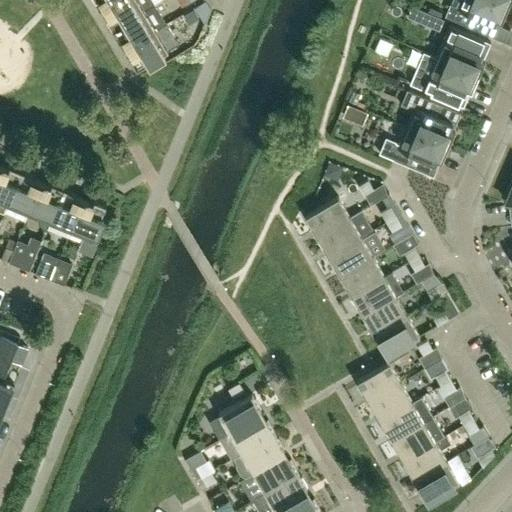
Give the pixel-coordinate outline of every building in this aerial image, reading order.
[(144,10),(155,4),(152,0),(116,0),(104,7),(109,16),(106,18),(113,29),(144,10)] [(166,24),(159,12),(167,7),(162,0),(161,0),(155,4),(144,10),(113,29),(119,40),(122,38),(128,47),(166,24)] [(210,9),(210,8),(210,7),(206,0),(195,6),(205,23),(210,9)] [(501,21),(508,5),(495,0),(460,0),(457,7),(450,4),(445,16),(493,37),(500,20),(501,21)] [(178,44),(166,24),(128,47),(133,55),(130,57),(137,68),(178,44)] [(449,25),(436,57),(478,75),(485,59),(483,59),(491,43),(449,25)] [(471,91),(478,75),(436,57),(429,73),(417,68),(410,84),(463,107),(470,90),(471,91)] [(461,113),(431,100),(407,90),(400,106),(412,111),(406,127),(448,145),(455,129),(454,129),(461,113)] [(441,161),(448,145),(406,127),(399,143),(387,138),(380,154),(433,176),(440,160),(441,161)] [(0,209),(4,212),(21,169),(10,165),(8,168),(0,164),(0,209)] [(25,220),(29,212),(41,181),(32,178),(33,174),(21,169),(4,212),(25,220)] [(373,189),(367,180),(358,185),(364,194),(373,189)] [(50,221),(64,187),(52,182),(51,185),(41,181),(29,212),(42,217),(40,222),(42,226),(47,228),(50,221)] [(68,236),(71,229),(83,199),(74,195),(75,191),(64,187),(50,221),(47,228),(51,230),(52,230),(68,236)] [(305,216),(317,236),(350,216),(338,196),(305,216)] [(94,199),(93,202),(83,199),(71,229),(85,235),(82,242),(95,247),(106,222),(100,219),(107,204),(94,199)] [(381,212),(387,221),(396,216),(390,207),(381,212)] [(361,236),(350,216),(317,236),(328,256),(361,236)] [(401,225),(396,216),(387,221),(392,231),(401,225)] [(373,256),(361,236),(328,256),(340,275),(373,256)] [(30,270),(38,248),(18,240),(13,250),(9,261),(30,270)] [(404,251),(410,261),(419,255),(413,246),(404,251)] [(9,261),(13,250),(6,247),(1,258),(9,261)] [(51,278),(59,258),(45,253),(37,273),(51,278)] [(424,265),(419,255),(410,261),(415,270),(424,265)] [(384,275),(373,256),(340,275),(351,295),(384,275)] [(72,263),(59,258),(51,278),(63,284),(72,263)] [(396,295),(384,275),(351,295),(363,315),(396,295)] [(424,293),(429,302),(442,295),(436,285),(424,293)] [(408,315),(396,295),(363,315),(374,334),(408,315)] [(436,325),(448,318),(443,309),(430,316),(436,325)] [(419,335),(408,315),(374,334),(386,355),(419,335)] [(0,417),(1,417),(10,395),(14,383),(3,379),(11,360),(21,364),(28,347),(1,336),(0,339),(0,417)] [(432,349),(427,340),(418,345),(423,355),(432,349)] [(356,381),(368,401),(401,382),(389,362),(356,381)] [(435,376),(441,385),(450,380),(445,370),(435,376)] [(455,389),(450,380),(441,385),(446,394),(455,389)] [(413,401),(401,382),(368,401),(380,421),(413,401)] [(234,398),(244,392),(239,383),(229,389),(234,398)] [(230,434),(264,414),(252,394),(219,413),(219,415),(209,421),(220,439),(230,433),(230,434)] [(424,421),(413,401),(380,421),(391,441),(424,421)] [(459,415),(464,424),(473,419),(468,409),(459,415)] [(234,458),(242,453),(275,434),(264,414),(230,434),(232,437),(222,443),(231,458),(233,457),(234,458)] [(478,428),(473,419),(464,424),(469,433),(478,428)] [(403,460),(446,435),(445,434),(435,440),(424,421),(391,441),(403,460)] [(254,473),(287,453),(275,434),(242,453),(234,458),(237,463),(237,467),(240,474),(246,477),(253,472),(254,473)] [(447,460),(441,449),(451,443),(446,435),(403,460),(414,480),(447,460)] [(477,457),(482,466),(493,454),(490,449),(477,457)] [(257,497),(298,473),(287,453),(254,473),(265,492),(257,496),(257,497)] [(459,481),(447,460),(414,480),(426,500),(459,481)] [(197,468),(202,477),(212,471),(207,462),(197,468)] [(218,480),(212,471),(202,477),(208,486),(218,480)] [(277,511),(310,493),(298,473),(257,497),(262,506),(270,501),(276,511),(277,511)] [(321,511),(310,493),(277,511),(321,511)] [(220,507),(222,511),(232,511),(236,510),(230,501),(220,507)] [(249,511),(265,511),(260,502),(248,508),(249,511)]
